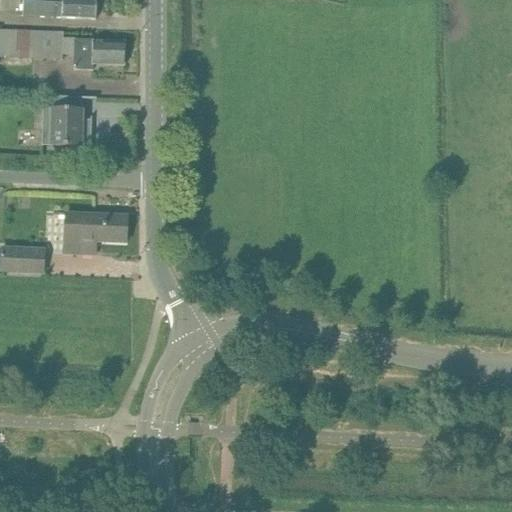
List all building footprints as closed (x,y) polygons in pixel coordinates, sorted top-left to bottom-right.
[(23,0),(23,16),(76,19),(96,20),(96,0),(23,0)] [(74,55),(73,70),(93,71),(93,66),(124,67),(125,42),(94,41),(94,40),(75,40),(75,39),(63,39),(63,33),(16,30),(15,58),(63,61),(63,55),(74,55)] [(81,100),(96,100),(96,99),(52,98),(52,99),(52,110),(51,110),(44,110),(44,109),(42,109),(42,135),(43,135),(43,133),(51,133),(50,148),(80,148),(80,156),(89,156),(89,159),(91,159),(92,128),(90,128),(90,130),(82,130),(82,111),(81,111),(81,100)] [(127,218),(66,215),(64,255),(95,256),(95,242),(126,243),(127,218)] [(43,274),(44,251),(1,249),(0,272),(43,274)]
